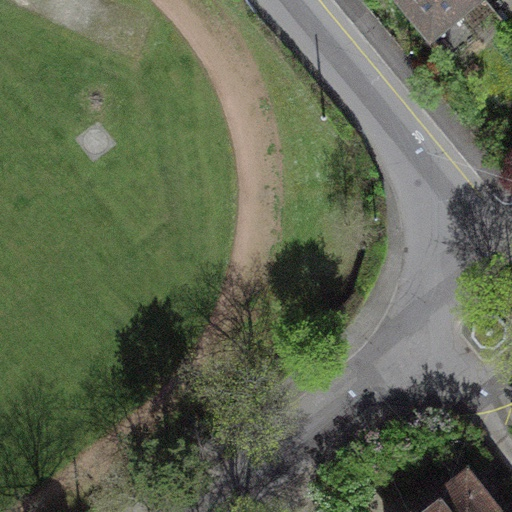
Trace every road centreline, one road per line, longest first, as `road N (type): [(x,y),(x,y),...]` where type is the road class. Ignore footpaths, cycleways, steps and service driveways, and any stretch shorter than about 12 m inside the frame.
road 1 (residential): [(290,0),(436,189),(444,252)]
road 2 (residential): [(404,356),(209,511)]
